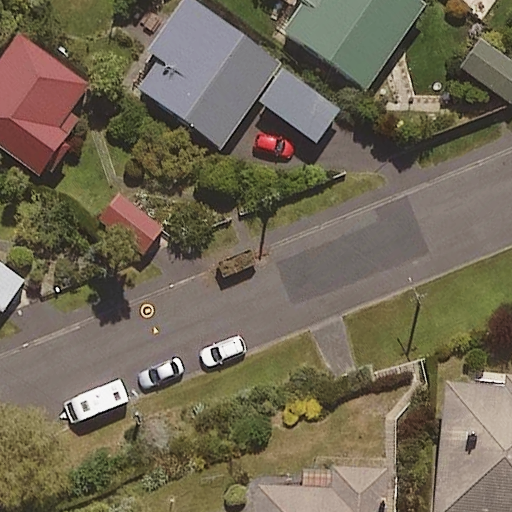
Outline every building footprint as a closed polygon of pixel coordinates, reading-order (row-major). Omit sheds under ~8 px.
[(423,15),(402,0),(295,0),(290,8),(298,14),(281,37),(364,96),(423,15)] [(341,118),(186,7),(127,89),(220,156),(255,106),(317,150),(341,118)] [(94,104),(18,49),(0,73),(0,156),(37,183),(94,104)] [(511,109),(511,73),(480,51),(462,78),(511,111),(511,109)] [(162,236),(120,203),(100,228),(142,261),(162,236)] [(22,289),(0,274),(0,316),(2,317),(22,289)] [(511,511),(511,387),(502,387),(501,398),(442,395),(435,511),(511,511)] [(383,511),(384,482),(330,481),(330,500),(255,499),(254,511),(383,511)]
